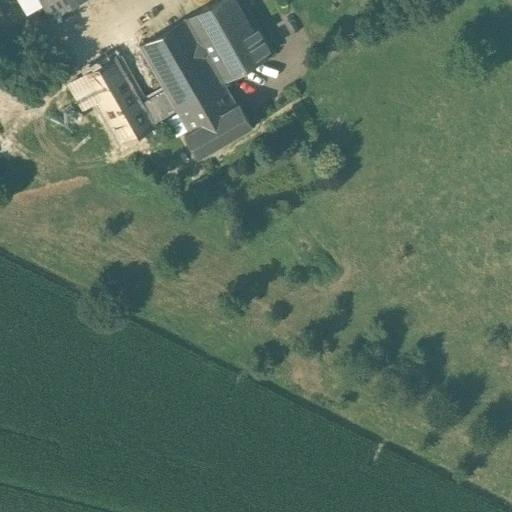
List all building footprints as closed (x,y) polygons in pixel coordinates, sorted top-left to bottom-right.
[(15,0),(26,18),(44,8),(40,0),(15,0)] [(82,0),(40,0),(44,8),(51,18),(82,0)] [(243,0),(217,0),(139,45),(165,90),(141,104),(115,60),(115,59),(71,84),(109,149),(177,110),(177,111),(223,84),(221,81),(226,77),(226,78),(273,51),(243,0)] [(223,84),(177,111),(188,130),(184,133),(197,155),(251,124),(246,115),(238,101),(234,104),(223,84)] [(0,120),(7,123),(19,95),(0,87),(0,120)] [(317,124),(321,133),(338,125),(334,116),(317,124)] [(338,125),(321,133),(328,149),(345,141),(338,125)] [(207,175),(191,185),(200,199),(216,189),(207,175)]
